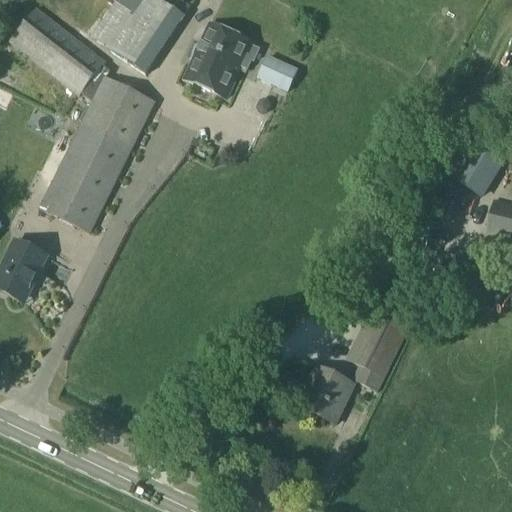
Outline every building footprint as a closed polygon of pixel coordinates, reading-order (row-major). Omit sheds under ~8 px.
[(151,0),(117,0),(90,42),(146,80),(184,21),(151,0)] [(37,12),(10,45),(80,100),(82,97),(93,105),(40,212),(90,237),(155,107),(106,83),(110,75),(103,70),(106,67),(37,12)] [(210,29),(185,84),(226,103),(241,71),(247,74),(251,65),(254,66),(259,54),(250,50),(251,48),(210,29)] [(260,80),(259,82),(286,95),(296,75),(292,73),(269,62),(260,80)] [(255,110),(257,114),(262,115),(267,113),(269,106),(266,102),(261,101),(257,103),(255,110)] [(479,148),(457,185),(478,198),(501,161),(479,148)] [(34,170),(42,154),(33,149),(25,166),(34,170)] [(511,208),(494,203),(484,240),(511,247),(511,208)] [(17,244),(0,275),(0,293),(24,306),(48,261),(17,244)] [(344,364),(361,372),(385,384),(420,310),(380,291),(344,364)] [(315,372),(297,411),(335,429),(353,390),(315,372)] [(361,372),(354,386),(378,398),(385,384),(361,372)]
